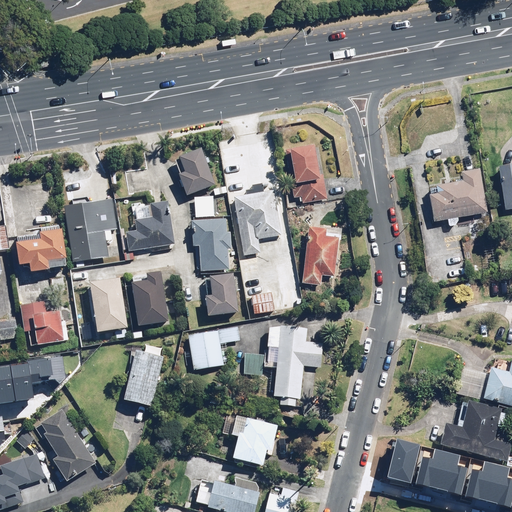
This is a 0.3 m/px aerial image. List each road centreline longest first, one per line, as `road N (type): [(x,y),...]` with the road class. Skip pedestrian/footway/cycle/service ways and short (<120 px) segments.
road 1 (primary): [(64,84),(511,7)]
road 2 (primary): [(318,81),(0,136)]
road 3 (residential): [(377,206),(393,295),(338,511)]
road 4 (residential): [(402,65),(375,93),(377,206)]
road 5 (residential): [(377,206),(349,105),(318,81)]
